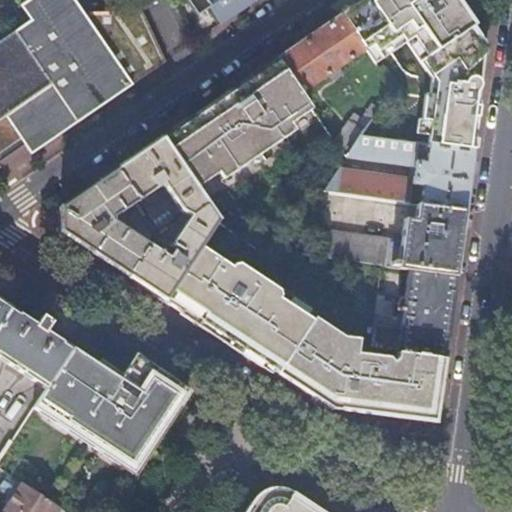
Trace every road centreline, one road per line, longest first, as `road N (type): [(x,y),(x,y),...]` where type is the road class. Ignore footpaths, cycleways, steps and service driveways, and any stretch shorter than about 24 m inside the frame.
road 1 (residential): [(434,511),(0,230)]
road 2 (secondary): [(511,69),(456,511)]
road 3 (residential): [(0,212),(198,78)]
road 4 (residential): [(198,78),(317,0)]
